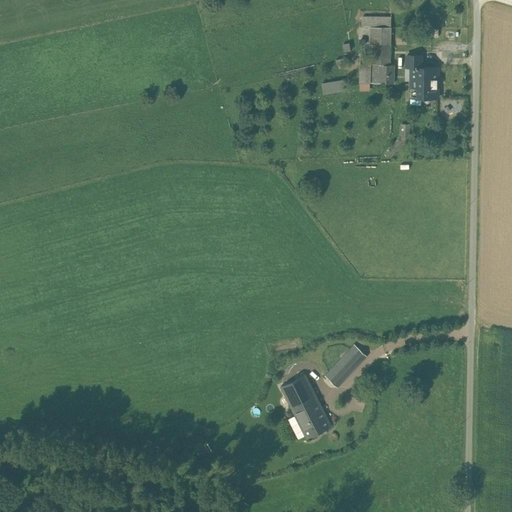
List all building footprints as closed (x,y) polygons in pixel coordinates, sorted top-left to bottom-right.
[(393,18),(360,17),(359,83),(391,83),(393,18)] [(410,86),(409,97),(440,98),(440,67),(423,66),(423,55),(406,55),(406,86),(410,86)] [(324,93),(343,91),(342,79),(322,81),(324,93)] [(324,374),(335,386),(366,356),(355,344),(324,374)] [(309,374),(281,387),(306,440),(334,427),(309,374)]
